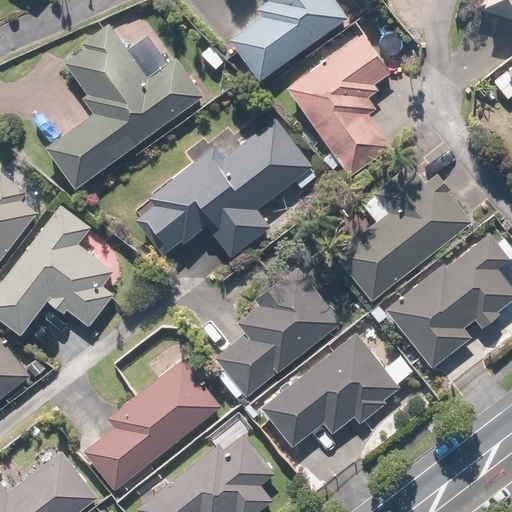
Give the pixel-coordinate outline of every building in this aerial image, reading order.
[(267,0),(257,8),(261,14),(227,39),(260,83),(350,16),(337,0),(267,0)] [(511,0),(479,0),(477,9),(511,19),(511,0)] [(78,190),(205,94),(177,57),(170,62),(149,35),(130,50),(109,22),(81,43),(85,49),(67,62),(90,92),(85,96),(94,109),(45,147),(78,190)] [(364,34),(288,87),(350,176),(392,146),(369,114),(377,108),(369,97),(379,90),(375,84),(391,73),(364,34)] [(511,66),(509,69),(509,70),(499,78),(509,90),(511,87),(511,66)] [(317,174),(277,119),(219,161),(210,150),(149,195),(157,206),(144,216),(169,251),(182,241),(184,244),(211,225),(233,254),(272,225),(259,208),(296,181),(300,187),(317,174)] [(374,300),(473,220),(450,191),(453,189),(421,149),(375,186),(391,206),(334,251),(374,300)] [(0,264),(40,212),(23,199),(31,189),(2,167),(0,170),(0,264)] [(90,226),(61,205),(0,286),(0,316),(24,334),(46,303),(65,317),(70,311),(89,326),(114,293),(106,286),(120,268),(80,239),(90,226)] [(445,262),(386,308),(432,367),(472,336),(465,327),(475,319),(482,327),(500,313),(498,311),(511,300),(511,285),(498,268),(511,258),(490,232),(447,265),(445,262)] [(343,322),(297,264),(255,298),(259,303),(235,323),(243,333),(214,357),(224,370),(218,375),(237,398),(244,392),(249,398),(343,322)] [(355,328),(261,408),(294,446),(323,421),(333,432),(352,415),(363,429),(394,402),(391,398),(405,386),(355,328)] [(0,398),(32,374),(2,334),(0,335),(0,398)] [(223,404),(183,356),(108,418),(117,429),(84,457),(115,494),(223,404)] [(215,439),(137,507),(141,511),(264,511),(277,501),(262,484),(279,470),(246,433),(225,450),(215,439)] [(0,511),(77,511),(99,495),(62,447),(8,488),(0,478),(0,511)]
